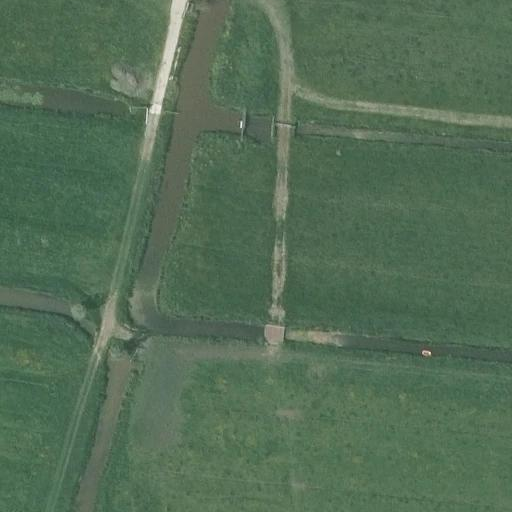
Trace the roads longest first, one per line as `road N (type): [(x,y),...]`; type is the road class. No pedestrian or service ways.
road 1 (track): [(105,328),(178,0)]
road 2 (track): [(254,0),(273,17),(285,102),(276,324)]
road 3 (track): [(105,328),(163,349),(282,511)]
road 4 (track): [(55,511),(105,328),(84,271)]
road 5 (track): [(285,102),(511,124)]
road 6 (track): [(302,511),(276,324)]
